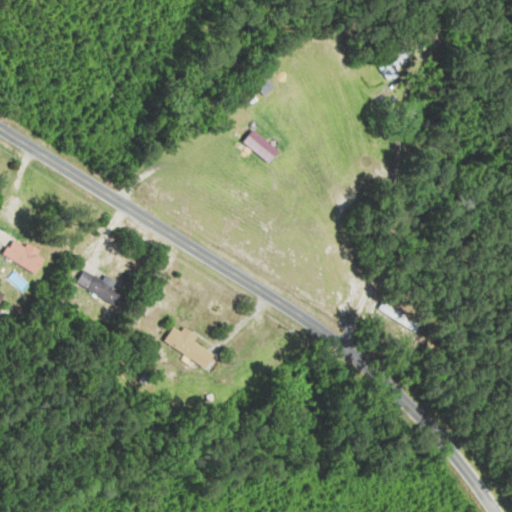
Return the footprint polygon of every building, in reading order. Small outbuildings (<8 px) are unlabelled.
[(385,79),(416,65),(409,50),(378,63),(385,79)] [(275,86),(262,74),(252,84),(265,96),(275,86)] [(279,147),(251,132),(243,146),(272,161),(279,147)] [(48,260),(28,244),(24,248),(15,240),(4,253),(34,277),(48,260)] [(86,268),(77,284),(113,306),(123,291),(86,268)] [(414,329),(386,312),(381,320),(409,336),(414,329)] [(212,352),(194,342),(198,336),(185,328),(182,333),(173,327),(164,342),(203,366),(212,352)]
